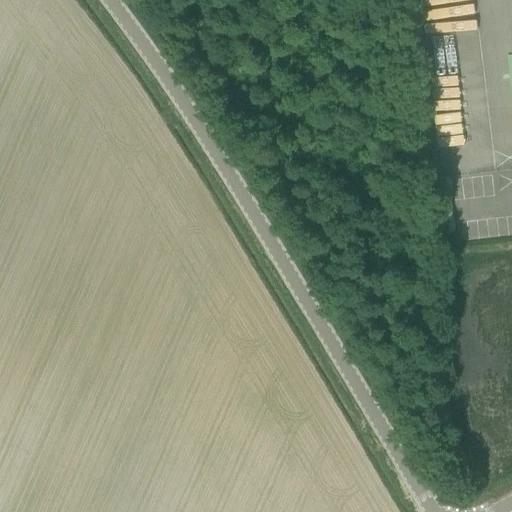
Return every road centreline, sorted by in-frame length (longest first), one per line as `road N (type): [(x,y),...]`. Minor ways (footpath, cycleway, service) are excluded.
road 1 (unclassified): [(428,511),(172,72),(118,0)]
road 2 (unknown): [(511,174),(500,0)]
